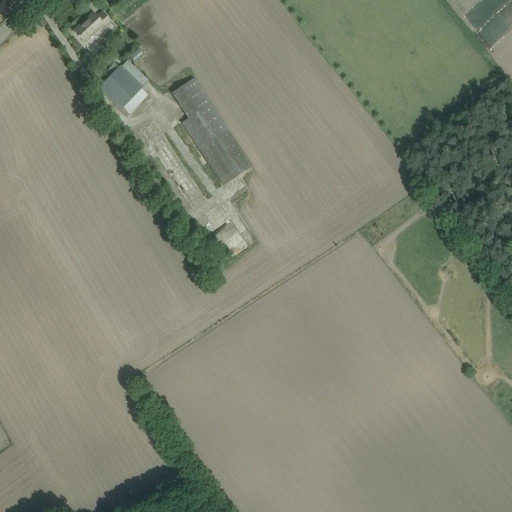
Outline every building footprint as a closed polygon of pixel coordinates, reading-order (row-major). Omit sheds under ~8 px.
[(73,31),(84,43),(103,25),(106,28),(112,22),(102,12),(98,17),(94,14),(85,22),(85,21),(73,31)] [(123,108),(128,113),(146,95),(141,90),(143,88),(130,76),(133,72),(126,65),(122,68),(120,66),(118,68),(115,64),(106,73),(110,76),(99,88),(121,110),(123,108)] [(181,124),(223,186),(252,167),(194,79),(171,94),(188,119),(181,124)] [(162,144),(175,133),(161,117),(148,129),(162,144)] [(243,213),(238,215),(244,228),(249,226),(243,213)]
